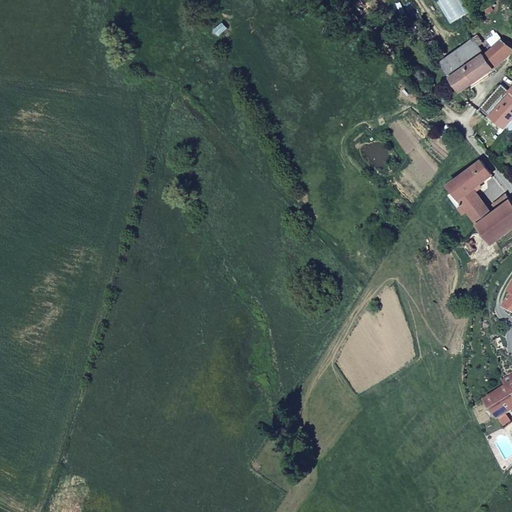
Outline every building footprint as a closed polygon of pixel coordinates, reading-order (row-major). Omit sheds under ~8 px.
[(492,44),(486,49),(500,61),(511,51),(511,42),(499,29),(491,35),(494,38),(490,42),(492,44)] [(457,73),(486,49),(471,36),(443,62),(457,73)] [(500,61),(486,49),(457,73),(473,86),(500,61)] [(503,110),(511,97),(511,94),(504,88),(494,102),(503,110)] [(511,117),(511,97),(503,110),(511,117)] [(498,116),(503,110),(494,102),(489,108),(498,116)] [(492,174),(482,160),(450,185),(465,204),(466,206),(480,195),(474,188),(492,174)] [(493,242),(511,227),(511,200),(507,194),(494,204),(498,209),(493,213),(479,223),(493,242)] [(493,213),(480,195),(466,206),(469,210),(476,220),(478,222),(479,223),(493,213)] [(466,206),(465,204),(461,207),(465,213),(469,210),(466,206)] [(511,383),(507,387),(486,401),(503,425),(511,420),(506,414),(511,409),(511,383)]
